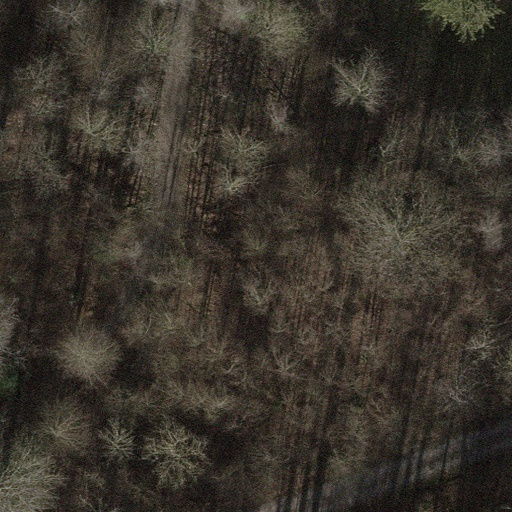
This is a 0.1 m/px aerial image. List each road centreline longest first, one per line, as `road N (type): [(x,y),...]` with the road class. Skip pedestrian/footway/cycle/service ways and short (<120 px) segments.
road 1 (track): [(192,0),(159,249),(64,375),(0,437)]
road 2 (track): [(290,511),(511,438)]
